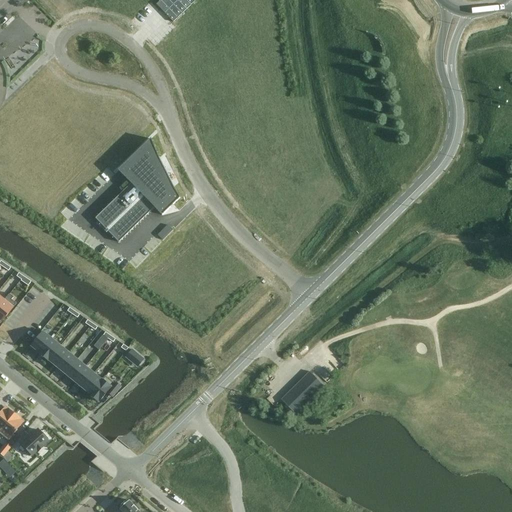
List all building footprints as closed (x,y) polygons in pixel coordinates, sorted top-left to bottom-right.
[(194,0),(160,0),(156,4),(173,22),(195,1),(194,0)] [(131,183),(95,218),(119,242),(154,207),(162,215),(180,198),(173,187),(159,159),(151,139),(118,170),(131,183)] [(248,200),(260,212),(295,176),(283,163),(248,200)] [(307,188),(317,198),(322,194),(315,180),(307,188)] [(13,307),(5,300),(0,305),(0,320),(1,322),(13,307)] [(40,354),(52,339),(43,332),(31,347),(40,354)] [(61,346),(52,339),(40,354),(48,361),(61,346)] [(57,367),(69,353),(61,346),(48,361),(57,367)] [(145,359),(132,349),(125,358),(138,368),(145,359)] [(65,374),(77,359),(69,353),(57,367),(65,374)] [(73,381),(86,366),(77,359),(65,374),(73,381)] [(82,388),(94,373),(86,366),(73,381),(82,388)] [(281,400),(295,414),(324,386),(310,372),(281,400)] [(90,395),(105,376),(102,380),(94,373),(82,388),(90,395)] [(114,383),(105,376),(90,395),(98,402),(99,402),(107,392),(108,392),(107,392),(113,397),(121,387),(115,382),(114,384),(114,383)] [(0,432),(14,414),(6,407),(0,414),(0,432)] [(23,422),(14,414),(0,432),(0,434),(8,441),(23,422)] [(48,440),(49,439),(42,431),(41,433),(38,430),(30,437),(24,432),(16,441),(30,456),(36,451),(37,452),(45,445),(43,444),(48,440)] [(0,454),(3,457),(11,447),(6,443),(0,450),(0,454)] [(16,473),(4,460),(0,463),(0,467),(10,478),(16,473)] [(139,511),(129,500),(127,502),(126,501),(120,506),(121,508),(120,509),(122,511),(139,511)]
